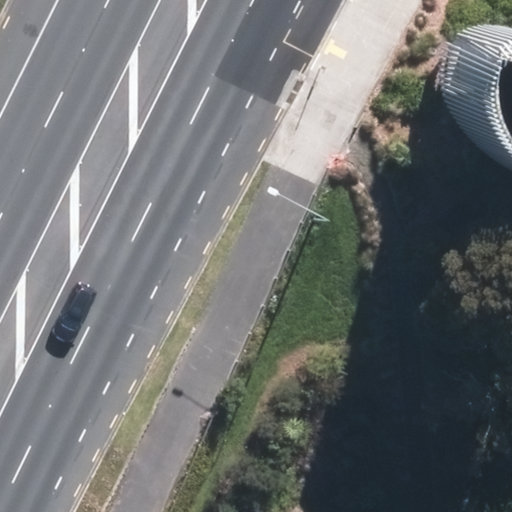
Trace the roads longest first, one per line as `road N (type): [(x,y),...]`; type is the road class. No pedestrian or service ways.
road 1 (motorway): [(88,0),(35,511)]
road 2 (primary): [(0,371),(186,0)]
